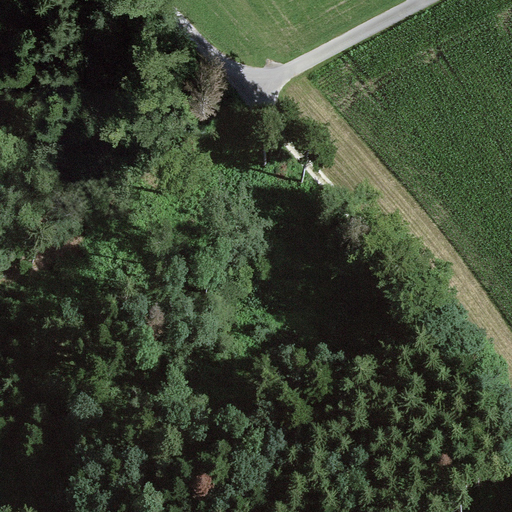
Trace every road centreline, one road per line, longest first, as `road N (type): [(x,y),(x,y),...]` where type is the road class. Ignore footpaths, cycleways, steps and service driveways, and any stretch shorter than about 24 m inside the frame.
road 1 (track): [(162,0),(462,337),(511,423)]
road 2 (residential): [(433,0),(249,97)]
